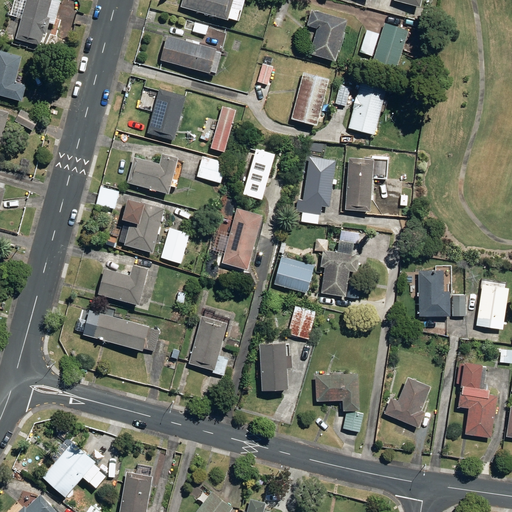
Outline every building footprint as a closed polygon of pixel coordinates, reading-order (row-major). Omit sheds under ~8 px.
[(15,40),(40,46),(43,35),(46,35),(48,28),(52,29),(54,22),(55,22),(61,2),(54,0),(14,0),(10,16),(21,19),(15,40)] [(228,19),(236,21),(239,10),(231,8),(233,0),(183,0),(181,7),(227,21),(228,19)] [(310,54),(335,62),(348,21),(312,10),(307,25),(318,29),(310,54)] [(194,32),(206,35),(208,25),(196,22),(194,32)] [(370,69),(394,77),(408,31),(384,23),(370,69)] [(360,52),(372,55),(378,34),(367,31),(360,52)] [(160,60),(210,74),(211,72),(215,74),(221,54),(216,53),(217,50),(199,45),(200,42),(194,41),(193,44),(167,36),(160,60)] [(0,95),(22,101),(26,86),(15,83),(21,57),(0,51),(0,95)] [(257,82),(268,85),(273,67),(263,64),(257,82)] [(291,120),(317,127),(329,80),(303,73),(291,120)] [(348,129),(374,135),(386,89),(361,82),(348,129)] [(336,103),(346,106),(350,88),(340,85),(336,103)] [(147,134),(174,141),(186,97),(158,90),(147,134)] [(211,148),(225,152),(237,109),(222,106),(211,148)] [(0,145),(8,112),(0,109),(0,145)] [(15,121),(32,131),(39,120),(22,110),(15,121)] [(281,150),(261,144),(259,154),(251,151),(246,166),(254,168),(248,192),(267,198),(281,150)] [(127,183),(168,194),(178,158),(162,154),(160,164),(134,157),(127,183)] [(197,177),(221,183),(226,162),(202,156),(197,177)] [(301,222),(318,224),(319,214),(321,215),(322,207),(330,207),(333,185),(335,185),(336,180),(334,180),(336,161),(310,157),(304,201),(297,200),(296,211),(302,212),(301,222)] [(345,210),(370,212),(373,160),(349,158),(345,210)] [(375,179),(387,180),(388,158),(376,158),(375,179)] [(403,176),(396,176),(395,195),(402,196),(403,176)] [(96,205),(115,209),(119,191),(101,186),(96,205)] [(124,246),(153,253),(164,210),(127,200),(122,221),(130,223),(124,246)] [(222,264),(247,270),(262,217),(237,210),(230,233),(216,229),(210,251),(225,255),(222,264)] [(161,258),(181,263),(190,233),(169,228),(161,258)] [(322,293),(346,297),(350,272),(358,273),(360,257),(358,257),(360,244),(341,241),(339,253),(324,251),(321,267),(326,267),(322,293)] [(282,257),(275,284),(307,293),(315,266),(282,257)] [(98,294),(138,306),(149,271),(133,267),(130,277),(105,270),(98,294)] [(420,271),(420,317),(450,316),(450,293),(443,293),(443,271),(420,271)] [(477,326),(503,329),(509,289),(483,285),(477,326)] [(452,295),(453,316),(466,316),(466,295),(452,295)] [(288,334),(309,340),(317,311),(296,306),(288,334)] [(143,349),(154,352),(160,331),(100,314),(97,327),(86,324),(83,333),(94,336),(93,338),(142,352),(143,349)] [(214,373),(224,376),(228,358),(218,355),(227,324),(201,317),(189,364),(215,370),(214,373)] [(260,345),(263,392),(288,391),(287,369),(292,368),(291,357),(286,357),(285,343),(260,345)] [(184,347),(174,345),(171,357),(181,359),(184,347)] [(500,362),(511,363),(511,358),(511,351),(501,351),(500,362)] [(466,435),(492,438),(497,397),(489,396),(490,391),(487,390),(487,385),(484,385),(486,367),(460,364),(458,383),(462,384),(461,387),(463,387),(462,394),(461,394),(459,407),(469,408),(466,435)] [(343,401),(343,413),(358,412),(358,375),(316,375),(316,402),(343,401)] [(385,414),(419,429),(426,413),(421,411),(431,388),(408,378),(398,402),(392,399),(385,414)] [(344,429),(360,432),(363,415),(347,414),(344,429)] [(42,474),(64,494),(82,474),(96,485),(107,472),(93,460),(94,459),(68,435),(51,455),(56,459),(42,474)] [(118,511),(145,511),(153,474),(150,473),(151,464),(138,462),(136,472),(126,470),(118,511)] [(14,511),(53,511),(57,509),(38,489),(14,511)] [(194,511),(227,511),(232,505),(211,489),(194,511)] [(245,511),(271,511),(263,510),(265,500),(250,496),(245,511)]
